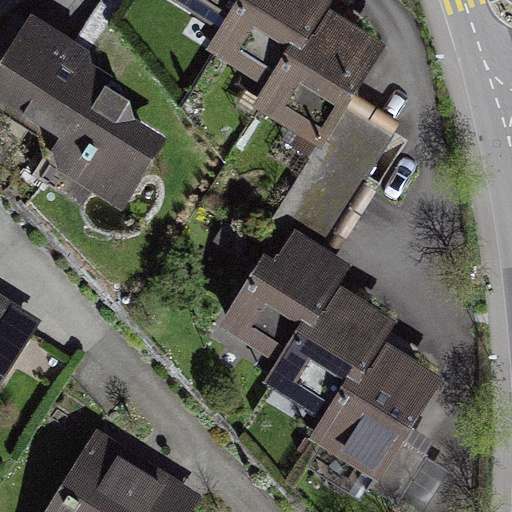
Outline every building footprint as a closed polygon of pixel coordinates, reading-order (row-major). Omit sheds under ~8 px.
[(184,0),(180,7),(237,41),(228,57),(287,92),(276,110),(343,149),(396,58),(342,25),(355,3),(349,0),(184,0)] [(114,75),(44,35),(4,104),(74,144),(57,173),(131,215),(169,149),(95,107),(114,75)] [(357,277),(302,239),(235,339),(289,365),(280,387),(342,421),(332,443),(409,493),(454,396),(397,362),(413,335),(350,297),(357,277)] [(0,414),(43,339),(0,312),(0,414)] [(190,511),(191,511),(86,442),(40,511),(190,511)]
